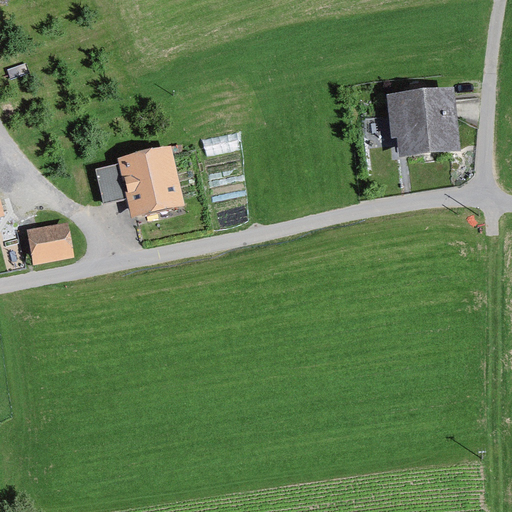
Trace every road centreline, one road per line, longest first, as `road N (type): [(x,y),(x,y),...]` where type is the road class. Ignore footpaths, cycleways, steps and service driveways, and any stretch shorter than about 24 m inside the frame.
road 1 (residential): [(511,199),(441,193),(0,279)]
road 2 (track): [(493,0),(481,78),(490,511)]
